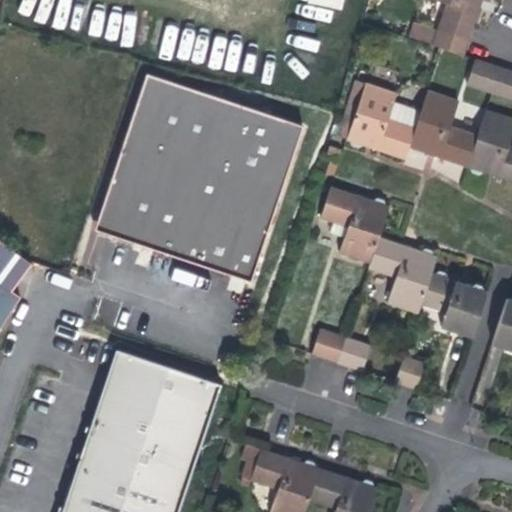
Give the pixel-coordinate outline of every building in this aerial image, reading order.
[(439,0),(448,3),(439,29),(469,40),(477,14),(481,0),(439,0)] [(413,21),(408,36),(430,43),(434,28),(413,21)] [(464,54),(469,40),(439,29),(434,43),(443,47),(464,54)] [(468,82),(493,91),(501,66),(476,57),(468,82)] [(511,69),(501,66),(493,91),(511,97),(511,69)] [(301,126),(145,73),(92,230),(138,245),(248,282),(301,126)] [(408,152),(410,146),(422,110),(395,101),(398,92),(366,82),(347,138),(351,140),(351,144),(360,146),(364,143),(382,149),(406,157),(408,152)] [(433,153),(468,165),(478,134),(451,125),(460,100),(429,89),(422,110),(410,146),(414,147),(413,151),(421,154),(425,151),(433,153)] [(492,173),(511,179),(511,145),(509,144),(511,136),(511,117),(487,109),(478,134),(468,165),(471,166),(472,171),(479,173),(483,170),(492,173)] [(341,250),(371,260),(380,236),(382,230),(384,222),(390,204),(386,203),(384,198),(377,196),(374,199),(364,196),(332,185),(322,217),(349,226),(341,250)] [(419,311),(421,304),(432,272),(434,265),(437,255),(433,254),(432,249),(425,246),(421,250),(409,246),(380,236),(371,260),(369,267),(396,276),(388,301),(419,311)] [(436,273),(432,272),(421,304),(445,311),(441,324),(472,335),(487,290),(469,284),(449,277),(448,272),(440,269),(436,273)] [(0,324),(21,295),(0,280),(0,324)] [(511,298),(509,297),(494,341),(511,346),(511,298)] [(313,352),(338,360),(347,335),(322,327),(313,352)] [(372,344),(347,335),(338,360),(364,369),(372,344)] [(80,459),(76,472),(180,507),(221,385),(116,350),(90,428),(86,426),(84,431),(89,433),(82,454),(77,453),(76,457),(80,459)] [(420,388),(429,362),(405,354),(396,380),(420,388)] [(305,511),(310,498),(320,467),(316,466),(314,460),(309,458),(303,461),(286,455),(247,442),(242,457),(250,460),(257,462),(251,479),(278,488),(269,511),(305,511)] [(244,477),(251,479),(257,462),(250,460),(244,477)] [(351,477),(320,467),(310,498),(337,507),(334,511),(369,511),(378,486),(375,485),(374,480),(368,478),(364,482),(351,477)] [(178,511),(180,507),(76,472),(68,494),(64,507),(59,506),(58,511),(60,511),(178,511)]
